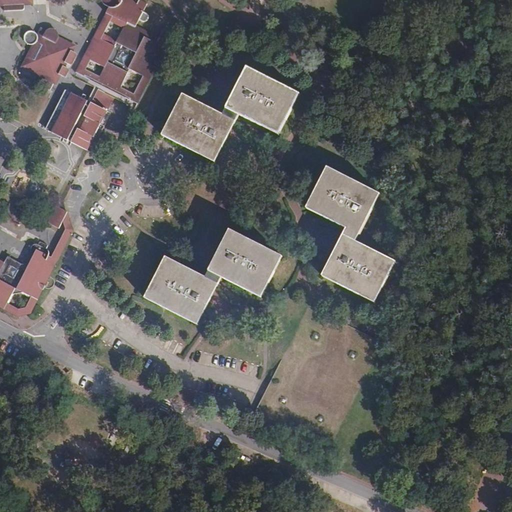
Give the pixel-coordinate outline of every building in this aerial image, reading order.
[(100,0),(101,1),(103,4),(105,6),(107,7),(109,8),(85,57),(84,57),(74,77),(98,89),(92,103),(68,91),(48,130),(88,151),(109,109),(117,94),(138,104),(171,39),(169,34),(162,31),(159,38),(136,26),(139,20),(143,22),(144,22),(145,22),(147,21),(148,20),(149,18),(149,16),(148,15),(147,14),(145,12),(144,11),(147,3),(140,0),(100,0)] [(57,85),(61,75),(48,69),(46,73),(29,64),(46,30),(47,30),(41,27),(37,34),(38,35),(38,37),(38,40),(37,41),(36,43),(34,44),(33,44),(32,44),(21,67),(57,85)] [(75,53),(73,51),(56,43),(59,37),(59,35),(59,33),(58,32),(57,30),(55,29),(53,29),(52,28),(50,29),(48,29),(47,30),(46,30),(29,64),(46,73),(48,69),(61,75),(64,77),(65,77),(66,77),(67,76),(68,73),(70,70),(69,69),(69,68),(68,68),(66,67),(68,63),(70,64),(71,64),(72,64),(73,63),(74,62),(76,57),(77,54),(76,54),(75,53)] [(30,44),(32,44),(33,44),(34,44),(36,43),(37,41),(38,40),(38,37),(38,35),(37,34),(37,33),(34,31),(32,31),(30,30),(29,31),(27,32),(25,34),(24,37),(24,39),(25,41),(26,42),(27,44),(29,44),(30,44)] [(56,43),(73,51),(76,45),(59,37),(56,43)] [(226,108),(240,115),(269,130),(272,132),(276,134),(280,135),(300,94),(247,67),(226,108)] [(233,129),(240,115),(226,108),(223,114),(183,94),(162,135),(166,137),(181,144),(215,162),(229,135),(231,132),(233,129)] [(343,235),(356,242),(380,194),(327,168),(306,209),(315,213),(346,229),(343,235)] [(70,216),(67,209),(61,206),(59,210),(50,206),(47,211),(51,214),(48,221),(59,226),(63,220),(70,216)] [(71,235),(74,228),(70,216),(63,220),(66,228),(64,232),(71,235)] [(209,271),(222,277),(262,298),(276,270),(277,268),(280,263),(283,257),(230,230),(221,246),(209,271)] [(56,265),(71,235),(64,232),(52,255),(49,254),(48,255),(47,256),(47,257),(45,257),(46,264),(52,267),(56,265)] [(396,262),(356,242),(343,235),(341,240),(337,246),(334,253),(322,277),(360,296),(362,297),(375,303),(396,262)] [(32,294),(39,298),(56,265),(52,267),(46,264),(45,257),(47,257),(47,256),(48,255),(49,254),(49,252),(49,251),(48,250),(48,248),(47,247),(48,244),(40,240),(38,243),(37,243),(35,243),(33,243),(32,245),(31,246),(31,248),(31,249),(32,251),(32,252),(33,253),(29,261),(22,263),(8,256),(5,261),(0,258),(0,305),(5,308),(7,302),(9,303),(14,293),(16,288),(18,288),(22,291),(31,296),(32,294)] [(216,288),(222,277),(209,271),(208,273),(206,277),(182,265),(166,256),(145,298),(197,325),(209,303),(212,296),(216,288)] [(32,312),(33,310),(39,298),(32,294),(31,296),(26,306),(18,308),(9,303),(7,302),(5,308),(19,315),(32,312)] [(327,454),(382,344),(309,306),(277,369),(255,414),(253,417),(327,454)]
